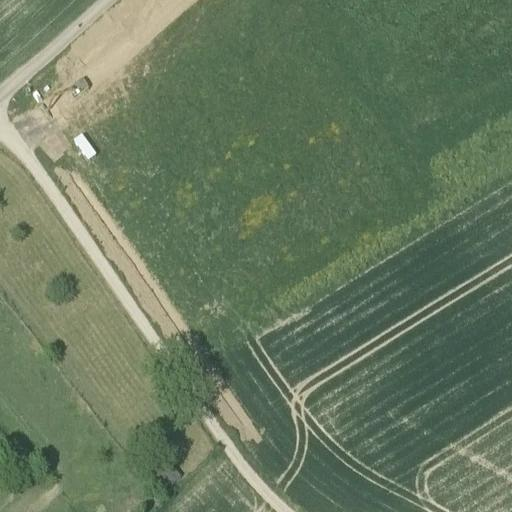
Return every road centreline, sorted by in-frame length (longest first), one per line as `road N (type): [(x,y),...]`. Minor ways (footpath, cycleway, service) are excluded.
road 1 (track): [(0,115),(228,449),(285,511)]
road 2 (unclassified): [(106,0),(0,98)]
